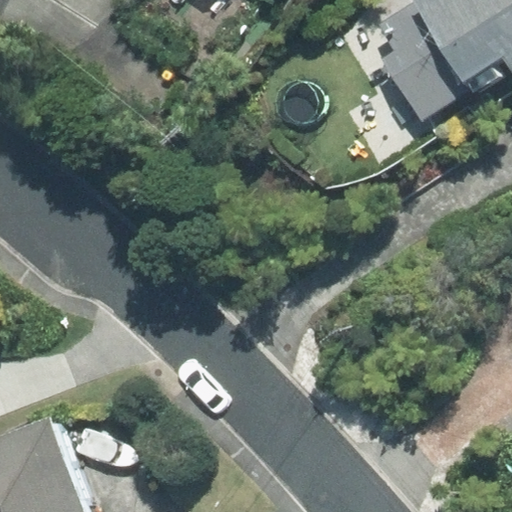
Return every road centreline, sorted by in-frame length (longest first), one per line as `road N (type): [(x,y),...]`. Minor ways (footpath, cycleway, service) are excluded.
road 1 (residential): [(361,511),(256,398),(99,255),(0,181)]
road 2 (unknown): [(256,398),(511,192)]
